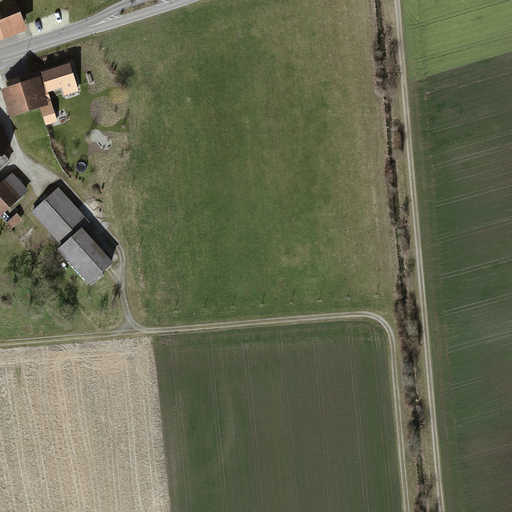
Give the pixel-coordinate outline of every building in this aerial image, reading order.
[(16,0),(2,0),(0,1),(0,43),(29,32),(16,0)] [(80,57),(40,70),(48,96),(70,89),(73,97),(92,92),(80,57)] [(42,78),(3,90),(12,119),(51,107),(48,96),(42,78)] [(0,161),(13,150),(0,135),(0,134),(3,133),(0,129),(0,161)] [(0,220),(31,196),(14,176),(0,187),(0,220)] [(98,229),(61,189),(34,214),(64,247),(59,252),(92,288),(118,265),(91,235),(98,229)] [(27,225),(19,216),(7,227),(15,236),(27,225)]
